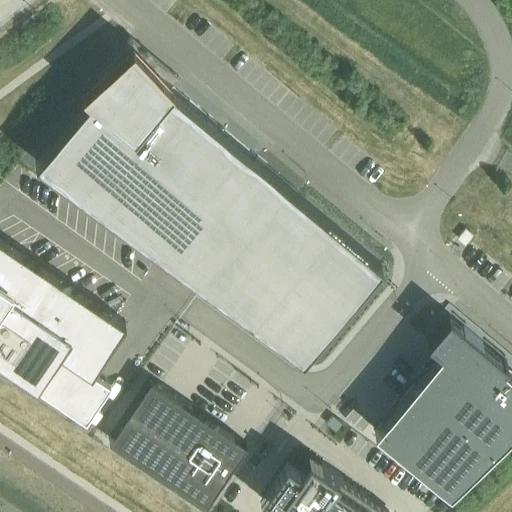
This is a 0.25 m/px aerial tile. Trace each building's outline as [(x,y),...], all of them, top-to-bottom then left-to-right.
[(127,50),(34,159),(301,356),(380,264),(253,155),(216,200),(136,133),(173,88),(127,50)] [(0,356),(85,414),(108,379),(92,368),(126,319),(0,233),(0,356)] [(413,380),(373,427),(449,490),(511,429),(511,368),(505,363),(507,360),(504,358),(503,359),(482,341),(483,341),(463,325),(463,326),(450,315),(451,314),(448,312),(446,314),(447,315),(446,317),(430,336),(429,335),(427,338),(430,340),(432,339),(441,346),(413,379),(413,380)] [(149,377),(111,434),(113,435),(205,498),(208,499),(243,446),(241,444),(231,437),(233,433),(149,377)] [(286,457),(260,497),(281,511),(393,511),(394,511),(308,453),(299,466),(286,457)]
